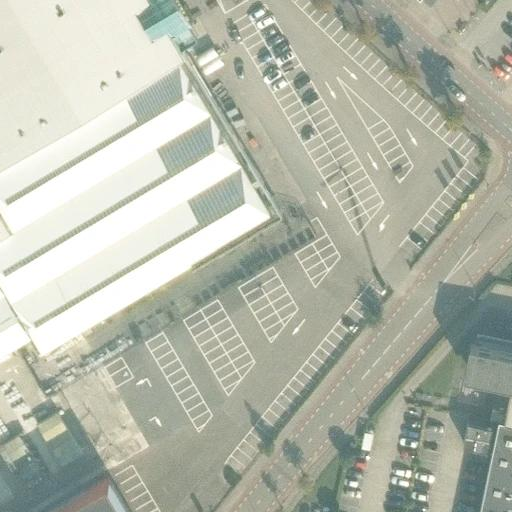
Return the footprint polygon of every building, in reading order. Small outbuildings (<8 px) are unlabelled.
[(0,0),(0,356),(32,337),(41,353),(273,214),(180,58),(186,55),(173,33),(192,21),(178,0),(0,0)] [(511,511),(511,341),(477,335),(475,342),(469,373),(498,379),(504,380),(499,406),(492,405),(490,415),(498,417),(478,511),(511,511)] [(0,457),(3,458),(6,432),(21,434),(12,439),(13,442),(28,444),(28,446),(38,441),(39,435),(31,420),(32,418),(16,386),(0,393),(0,457)] [(144,422),(109,437),(122,469),(157,454),(144,422)] [(128,511),(107,476),(46,511),(128,511)]
